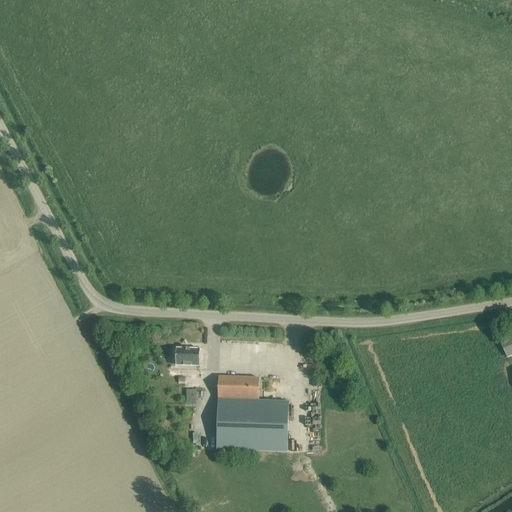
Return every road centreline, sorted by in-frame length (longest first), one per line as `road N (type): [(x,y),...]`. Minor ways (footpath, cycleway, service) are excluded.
road 1 (unclassified): [(511,301),(365,323),(122,311),(98,301),(84,283),(0,123)]
road 2 (track): [(98,301),(76,321),(175,511)]
